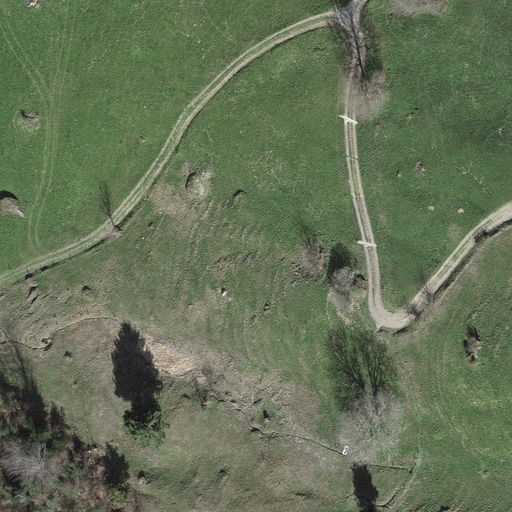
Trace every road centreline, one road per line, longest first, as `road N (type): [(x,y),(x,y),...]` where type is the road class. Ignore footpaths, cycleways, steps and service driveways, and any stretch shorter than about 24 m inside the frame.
road 1 (track): [(511,213),(469,239),(412,315),(399,323),(381,316),(351,139),(363,45),(347,22)]
road 2 (track): [(0,281),(80,247),(113,223),(226,74),(295,29),(347,22)]
